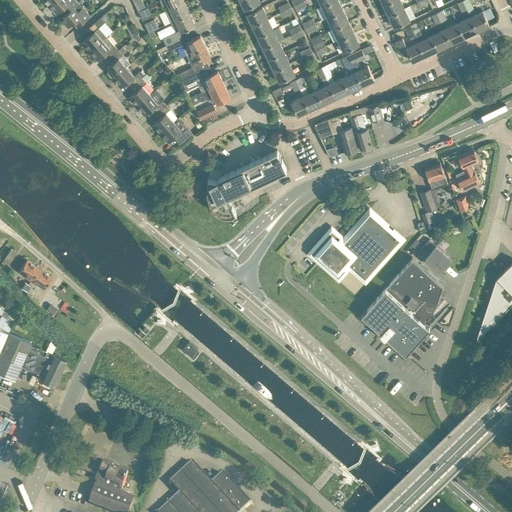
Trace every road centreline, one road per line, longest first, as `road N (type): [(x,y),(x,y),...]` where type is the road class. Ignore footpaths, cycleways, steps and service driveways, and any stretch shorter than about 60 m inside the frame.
road 1 (unclassified): [(511,480),(450,423),(437,385),(509,139)]
road 2 (residential): [(260,117),(167,164),(19,0)]
road 3 (primary): [(222,282),(0,96)]
road 4 (tertiary): [(331,511),(114,324)]
road 5 (primary): [(487,511),(289,338)]
road 6 (secondary): [(280,215),(319,183),(493,117)]
road 7 (tertiary): [(24,511),(91,352),(114,324)]
road 8 (secondary): [(395,511),(511,398)]
road 9 (residential): [(260,117),(289,122),(396,78)]
road 10 (unclassified): [(114,324),(14,237)]
road 11 (residential): [(260,117),(205,0)]
road 12 (residential): [(396,78),(511,23)]
